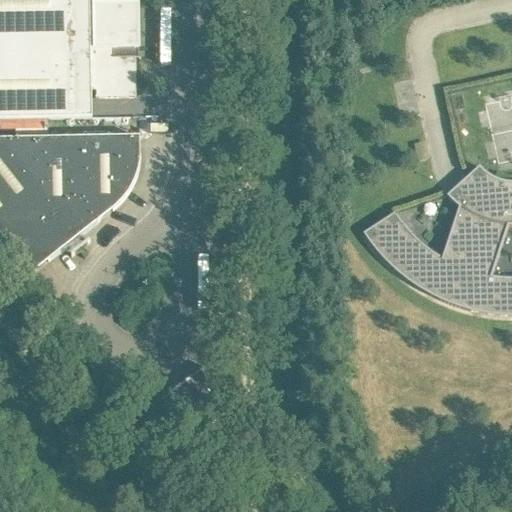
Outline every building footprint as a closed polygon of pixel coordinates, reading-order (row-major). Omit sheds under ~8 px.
[(0,0),(0,121),(92,120),(92,93),(95,93),(96,99),(136,99),(134,11),(122,11),(122,2),(104,2),(104,11),(90,12),(89,0),(0,0)] [(132,135),(132,121),(100,121),(100,135),(132,135)] [(120,206),(126,199),(132,189),(136,179),(139,170),(140,160),(140,139),(0,141),(0,147),(74,243),(112,212),(120,206)] [(0,237),(31,276),(35,273),(74,243),(0,147),(0,237)] [(403,227),(399,221),(395,216),(394,215),(363,235),(368,242),(374,249),(379,256),(385,263),(392,269),(398,275),(405,280),(412,286),(420,290),(421,291),(428,295),(436,300),(444,303),(452,306),(461,309),(469,312),(478,314),(486,315),(495,316),(504,317),(511,317),(511,183),(511,184),(508,183),(506,183),(504,183),(502,182),(499,181),(497,181),(495,180),(493,179),(491,178),(489,176),(487,175),(485,174),(484,172),(482,171),(480,169),(479,168),(472,175),(467,179),(447,197),(459,209),(442,260),(436,256),(430,252),(424,248),(419,243),(413,238),(408,232),(403,227)] [(201,371),(162,401),(207,460),(226,445),(212,425),(231,410),(201,371)]
